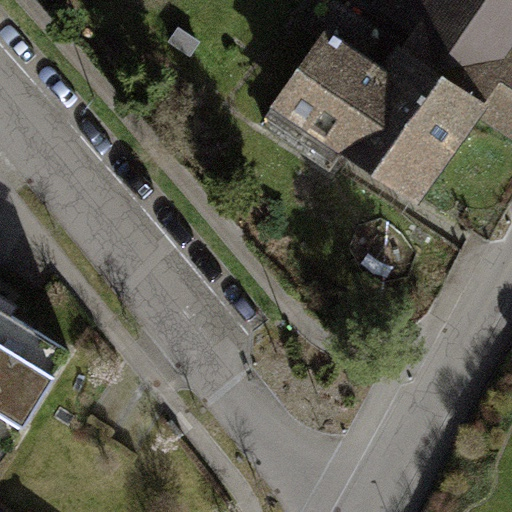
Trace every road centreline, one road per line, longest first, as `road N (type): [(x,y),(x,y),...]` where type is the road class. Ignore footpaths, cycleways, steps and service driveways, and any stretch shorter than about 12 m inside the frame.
road 1 (residential): [(0,90),(332,511)]
road 2 (residential): [(372,511),(511,271)]
